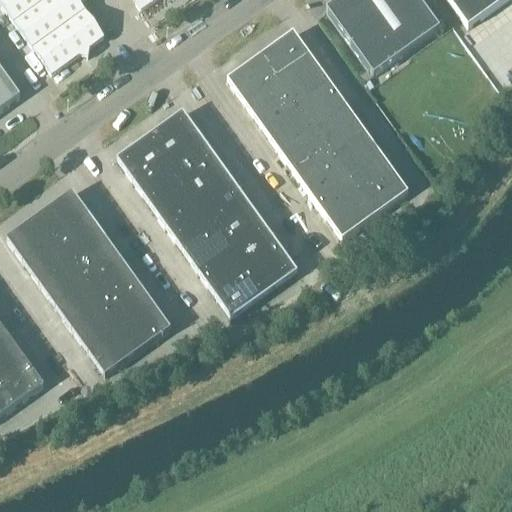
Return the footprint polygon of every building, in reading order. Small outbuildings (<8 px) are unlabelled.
[(0,0),(0,8),(14,27),(51,0),(0,0)] [(51,0),(14,27),(32,53),(84,16),(72,0),(51,0)] [(129,0),(140,15),(161,0),(129,0)] [(439,34),(414,0),(345,0),(325,15),(373,81),(439,34)] [(511,0),(443,0),(467,32),(511,0)] [(84,16),(32,53),(51,79),(103,42),(84,16)] [(226,86),(341,246),(407,199),(292,39),(226,86)] [(4,81),(0,83),(0,115),(19,102),(4,81)] [(116,165),(231,326),(297,278),(182,118),(116,165)] [(5,245),(38,290),(104,382),(170,334),(71,197),(5,245)] [(0,422),(43,391),(0,331),(0,422)]
